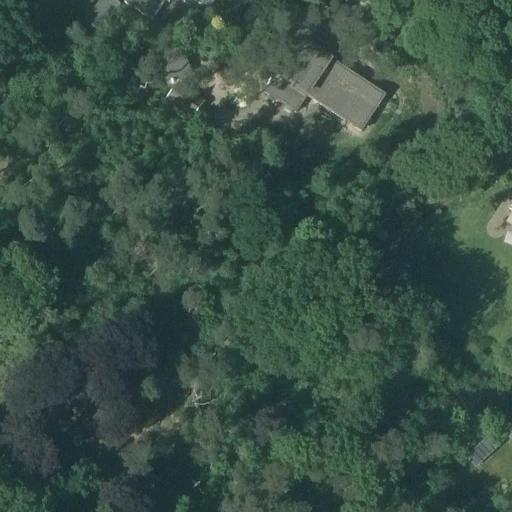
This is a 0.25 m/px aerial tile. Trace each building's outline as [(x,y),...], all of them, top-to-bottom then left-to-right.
[(101,35),(119,6),(108,0),(94,0),(80,21),(101,35)] [(188,0),(200,8),(205,0),(125,0),(123,5),(151,23),(166,0),(188,0)] [(383,99),(303,46),(280,80),(276,78),(264,96),(295,116),(309,94),(351,121),(348,125),(361,134),(383,99)] [(181,50),(145,62),(153,86),(189,74),(181,50)] [(177,84),(164,102),(190,122),(204,103),(177,84)] [(391,211),(384,197),(369,204),(376,219),(391,211)] [(393,289),(406,287),(401,263),(362,270),(366,294),(393,289)]
